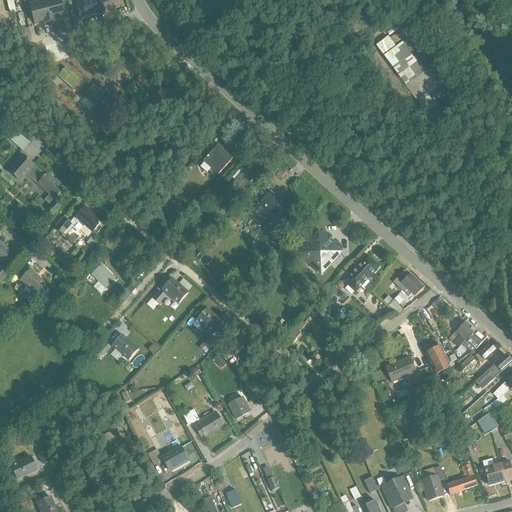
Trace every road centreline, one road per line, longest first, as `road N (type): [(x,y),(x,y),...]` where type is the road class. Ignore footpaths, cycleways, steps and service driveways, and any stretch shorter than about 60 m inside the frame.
road 1 (residential): [(4,109),(314,382)]
road 2 (residential): [(142,9),(440,284)]
road 3 (track): [(511,324),(486,116),(420,0)]
road 4 (unclassified): [(141,511),(314,382)]
road 5 (unclassified): [(314,382),(440,284)]
